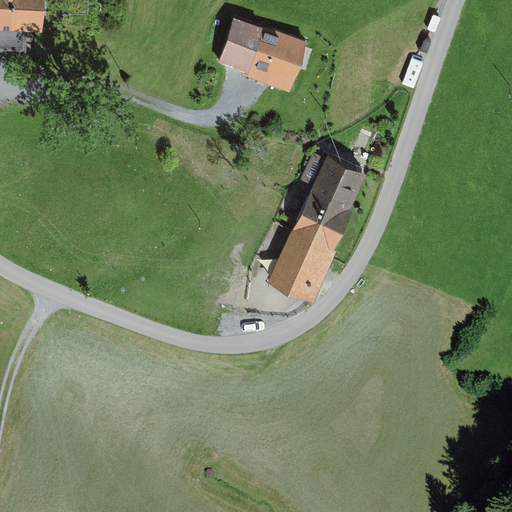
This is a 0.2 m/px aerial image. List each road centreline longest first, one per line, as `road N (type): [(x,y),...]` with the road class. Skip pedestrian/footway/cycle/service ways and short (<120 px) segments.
road 1 (residential): [(456,0),(370,243),(341,287),(288,330),(251,343),(201,346),(50,293),(0,266)]
road 2 (track): [(0,422),(18,357),(50,293)]
